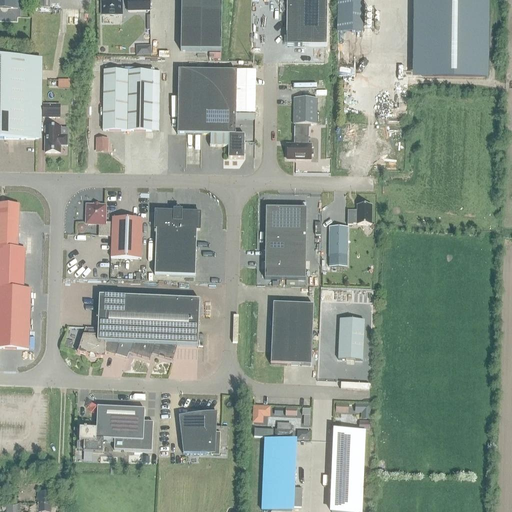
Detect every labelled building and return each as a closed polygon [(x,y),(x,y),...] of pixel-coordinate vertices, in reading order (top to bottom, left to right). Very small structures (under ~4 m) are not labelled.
[(16,0),(0,0),(0,9),(17,10),(16,0)] [(101,0),(101,16),(121,15),(121,0),(101,0)] [(149,0),(127,0),(127,12),(149,12),(149,0)] [(220,53),(221,0),(180,0),(180,52),(220,53)] [(286,29),(286,46),(326,47),(326,0),(286,0),(286,17),(287,17),(286,29)] [(363,33),(362,0),(337,0),(338,33),(363,33)] [(0,139),(36,140),(37,60),(0,59),(0,139)] [(315,67),(314,82),(325,83),(325,67),(315,67)] [(178,71),(177,135),(209,136),(209,147),(228,148),(228,160),(244,160),(244,136),(235,136),(236,72),(178,71)] [(103,72),(102,131),(151,132),(152,81),(159,81),(159,73),(152,73),(152,72),(103,72)] [(60,80),(60,89),(72,89),(72,80),(60,80)] [(286,146),(286,160),(295,160),(295,161),(303,161),(303,160),(311,160),(311,157),(313,157),(313,149),(311,149),(311,146),(306,146),(306,138),(308,138),(309,126),(316,126),(317,99),(294,99),(293,125),(294,125),(294,129),(293,138),(295,138),(295,146),(286,146)] [(60,119),(60,106),(42,105),(42,118),(60,119)] [(60,145),(67,145),(67,136),(67,129),(60,129),(60,128),(45,128),(44,153),(59,154),(60,145)] [(97,152),(107,153),(107,140),(97,140),(97,152)] [(0,205),(0,349),(28,351),(30,290),(23,290),(24,250),(17,250),(19,206),(0,205)] [(111,237),(110,259),(140,260),(142,220),(112,219),(112,223),(105,223),(105,206),(86,206),(86,225),(98,225),(98,237),(111,237)] [(357,226),(371,226),(371,206),(357,206),(357,213),(354,213),(354,212),(347,212),(347,226),(353,226),(353,225),(357,225),(357,226)] [(305,281),(306,210),(265,210),(264,280),(305,281)] [(156,230),(154,276),(195,278),(196,231),(199,231),(200,214),(181,214),(181,212),(174,212),(174,214),(155,213),(154,230),(156,230)] [(329,229),(329,258),(347,258),(347,229),(329,229)] [(77,352),(77,353),(93,358),(105,359),(105,358),(104,358),(105,353),(127,360),(129,354),(150,361),(150,360),(152,355),(173,362),(173,361),(177,347),(197,347),(199,301),(189,301),(189,298),(179,298),(179,300),(99,297),(97,330),(86,329),(85,329),(78,353),(77,352)] [(272,305),(270,365),(311,367),(313,306),(272,305)] [(339,320),(338,361),(362,362),(364,322),(339,320)] [(355,405),(355,413),(361,413),(369,414),(369,406),(355,405)] [(252,421),(262,421),(263,418),(263,407),(252,407),(252,421)] [(86,430),(86,429),(84,429),(84,430),(79,430),(78,443),(84,443),(83,453),(102,454),(103,440),(114,441),(113,451),(151,453),(153,423),(144,423),(144,410),(97,408),(96,427),(95,431),(86,430)] [(282,417),(282,409),(274,409),(274,417),(282,417)] [(288,417),(300,417),(301,409),(288,409),(288,417)] [(188,416),(178,418),(183,455),(210,455),(210,457),(219,458),(219,448),(227,448),(228,428),(216,427),(217,414),(207,414),(197,415),(188,416)] [(362,422),(362,431),(372,431),(372,422),(362,422)] [(274,438),(274,430),(250,429),(250,437),(274,438)] [(292,441),(292,431),(274,431),(274,440),(292,441)] [(299,440),(312,440),(312,432),(299,431),(299,440)] [(315,476),(313,511),(361,511),(365,433),(344,432),(344,444),(334,443),(332,477),(315,476)] [(291,511),(294,441),(264,440),(261,510),(291,511)] [(49,493),(37,493),(37,507),(36,506),(36,505),(6,504),(6,511),(51,511),(51,504),(49,504),(49,493)]
